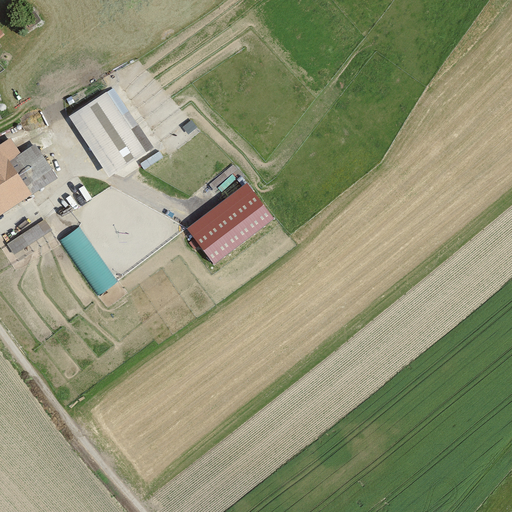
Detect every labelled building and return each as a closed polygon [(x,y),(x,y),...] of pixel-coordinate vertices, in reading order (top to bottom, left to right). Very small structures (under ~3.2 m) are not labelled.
[(108,93),(71,117),(112,179),(149,155),(108,93)] [(191,118),(183,125),(189,132),(197,124),(191,118)] [(12,136),(0,143),(0,213),(58,179),(36,142),(21,151),(12,136)] [(145,167),(163,155),(159,149),(141,161),(145,167)] [(213,263),(275,217),(247,180),(185,226),(213,263)] [(80,225),(58,239),(96,297),(118,283),(80,225)]
